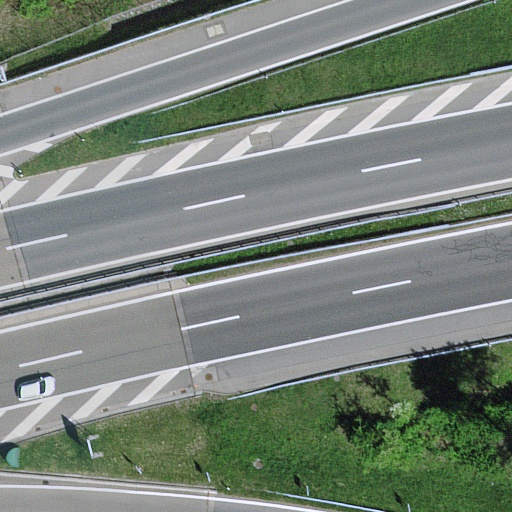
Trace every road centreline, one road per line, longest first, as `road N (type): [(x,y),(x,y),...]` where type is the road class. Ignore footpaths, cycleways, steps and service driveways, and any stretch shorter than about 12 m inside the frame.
road 1 (motorway): [(0,374),(511,264)]
road 2 (motorway): [(511,142),(0,250)]
road 3 (motorway): [(404,0),(0,134)]
